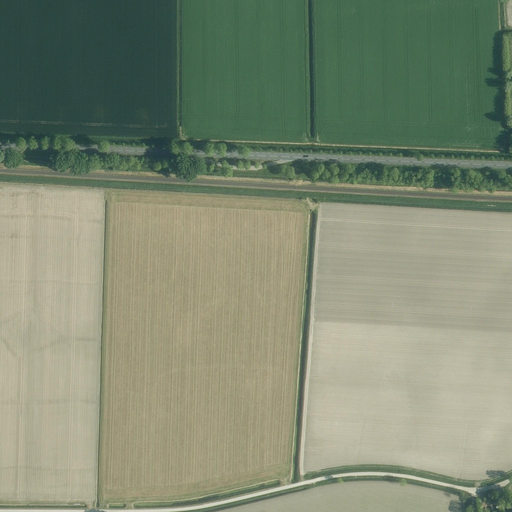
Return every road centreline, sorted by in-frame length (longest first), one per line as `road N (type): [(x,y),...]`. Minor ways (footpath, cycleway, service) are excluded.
road 1 (unclassified): [(511,479),(473,490),(360,473),(177,509),(0,511)]
road 2 (primary): [(291,157),(511,165)]
road 3 (primary): [(0,146),(201,154)]
